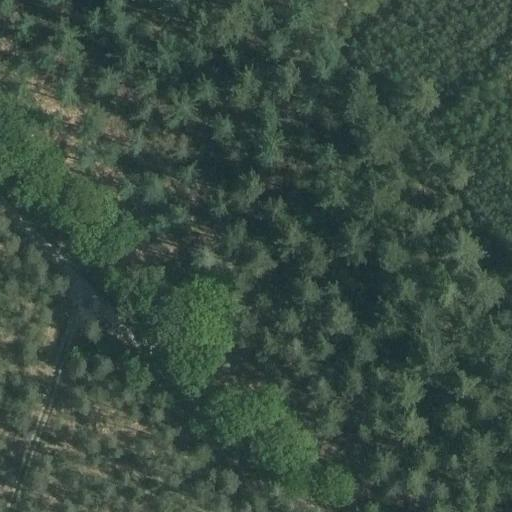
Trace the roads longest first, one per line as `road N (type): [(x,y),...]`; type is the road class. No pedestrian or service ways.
road 1 (track): [(316,511),(0,199)]
road 2 (track): [(11,511),(83,286)]
